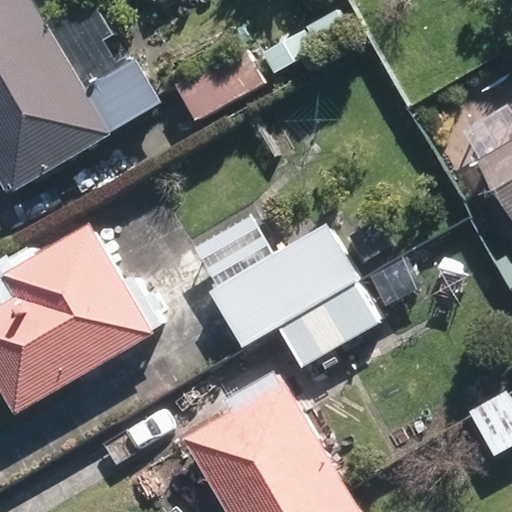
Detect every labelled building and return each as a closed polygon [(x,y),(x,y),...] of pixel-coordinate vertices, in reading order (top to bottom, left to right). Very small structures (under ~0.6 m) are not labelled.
[(0,0),(0,174),(79,133),(7,0),(0,0)] [(341,10),(265,56),(278,77),(353,31),(341,10)] [(209,49),(130,91),(160,132),(232,93),(209,49)] [(503,241),(511,235),(511,129),(458,158),(503,241)] [(0,407),(129,329),(72,224),(0,266),(0,407)] [(264,381),(353,330),(294,229),(181,295),(213,351),(241,337),(264,381)] [(334,511),(264,381),(162,442),(202,511),(334,511)] [(477,399),(441,419),(465,460),(500,440),(477,399)]
